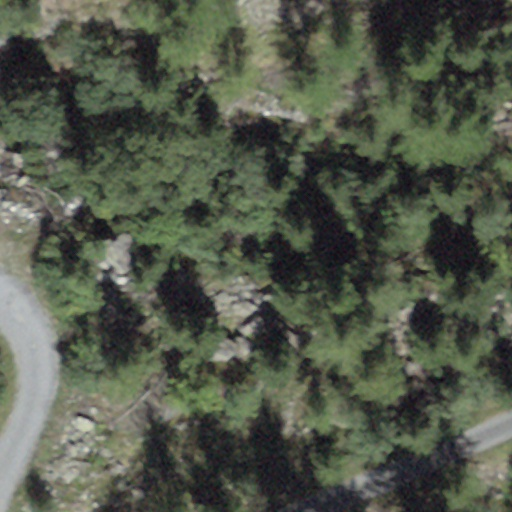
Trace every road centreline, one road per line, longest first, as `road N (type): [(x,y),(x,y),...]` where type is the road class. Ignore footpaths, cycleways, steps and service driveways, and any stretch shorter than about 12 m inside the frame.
road 1 (track): [(511,432),(348,511),(0,508)]
road 2 (track): [(0,506),(46,403),(44,347),(20,317),(0,312)]
